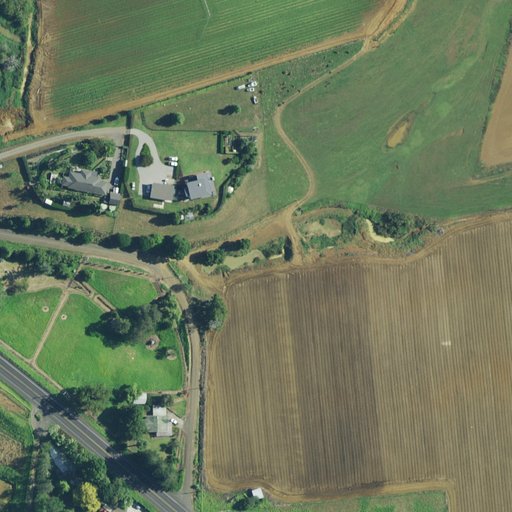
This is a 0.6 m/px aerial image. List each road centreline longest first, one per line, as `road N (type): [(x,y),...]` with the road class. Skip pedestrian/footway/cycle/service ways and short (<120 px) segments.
road 1 (unclassified): [(177,511),(186,491),(191,357),(169,282),(127,256),(0,233)]
road 2 (primary): [(0,364),(176,511)]
